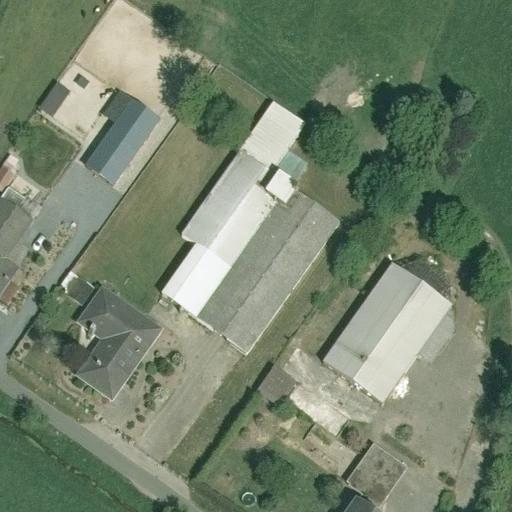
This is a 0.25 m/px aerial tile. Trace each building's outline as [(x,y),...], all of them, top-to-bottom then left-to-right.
[(134,107),(92,169),(121,189),(163,127),(134,107)] [(249,360),(341,225),(269,176),(300,130),(269,108),(178,241),(191,250),(158,298),(249,360)] [(0,299),(20,274),(10,266),(39,227),(1,198),(0,200),(0,299)] [(435,308),(383,272),(315,370),(367,406),(435,308)] [(70,378),(113,408),(162,336),(98,292),(72,331),(92,346),(70,378)] [(368,448),(341,484),(364,501),(391,465),(368,448)]
